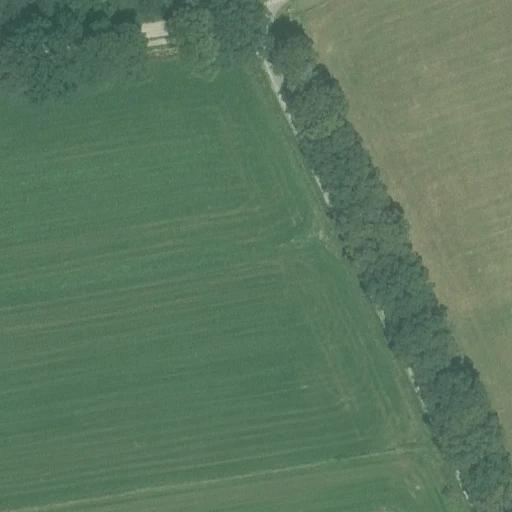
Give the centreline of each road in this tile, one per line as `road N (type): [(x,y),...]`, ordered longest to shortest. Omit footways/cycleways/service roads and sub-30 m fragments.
road 1 (unclassified): [(482,511),(242,0)]
road 2 (track): [(247,10),(219,22),(0,57)]
